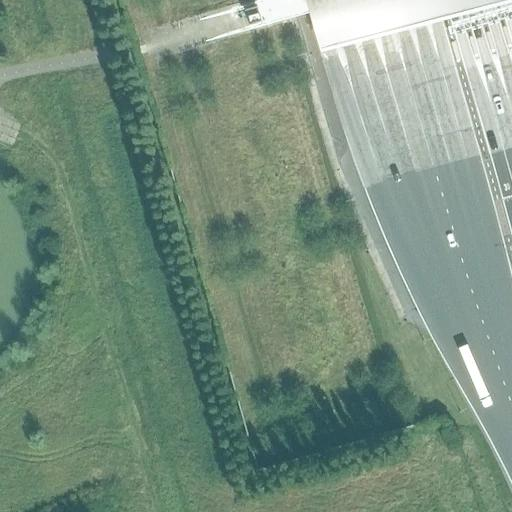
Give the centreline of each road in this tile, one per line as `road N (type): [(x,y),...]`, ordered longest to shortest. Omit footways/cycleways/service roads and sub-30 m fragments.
road 1 (trunk): [(315,0),(372,184),(453,319)]
road 2 (trunk): [(335,0),(391,178),(453,319)]
road 3 (trunk): [(355,0),(453,319)]
road 4 (trunk): [(376,0),(425,166),(453,319)]
road 5 (trunk): [(394,0),(443,164),(498,301)]
road 6 (trunk): [(412,0),(498,301)]
road 7 (trunk): [(430,0),(473,155),(498,301)]
road 8 (trunk): [(511,203),(451,0)]
road 9 (trunk): [(511,147),(468,0)]
road 10 (trunk): [(453,319),(511,425)]
